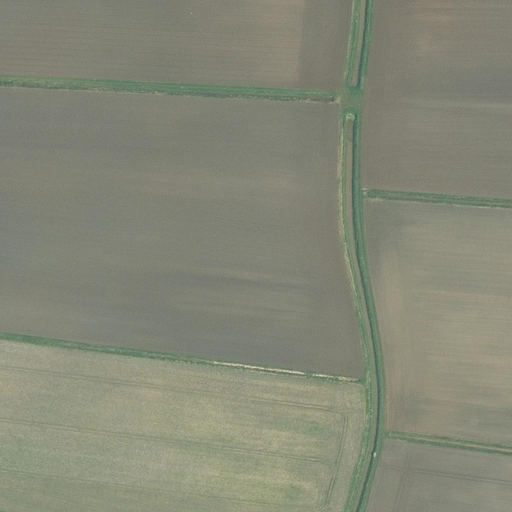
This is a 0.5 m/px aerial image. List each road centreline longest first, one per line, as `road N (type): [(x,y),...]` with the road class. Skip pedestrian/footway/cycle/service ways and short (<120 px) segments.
road 1 (track): [(345,511),(366,410),(340,230),(354,0)]
road 2 (track): [(362,511),(377,460),(382,374),(360,218),(372,0)]
